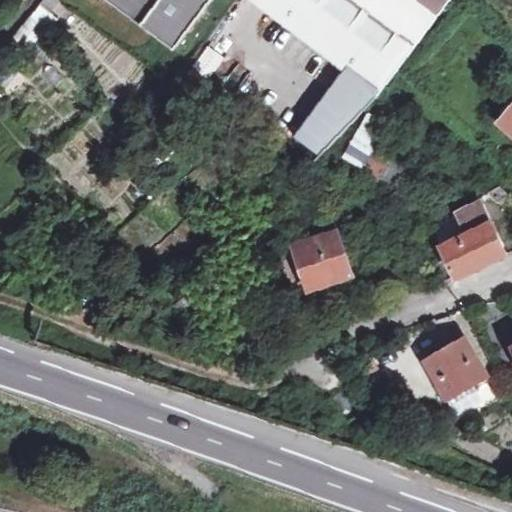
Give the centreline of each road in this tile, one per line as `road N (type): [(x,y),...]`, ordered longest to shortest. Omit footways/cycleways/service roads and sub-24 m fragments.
road 1 (trunk): [(437,511),(132,389),(0,349)]
road 2 (track): [(306,363),(277,380),(226,379),(0,295)]
road 3 (residential): [(511,273),(351,328),(313,349),(306,363),(326,384)]
